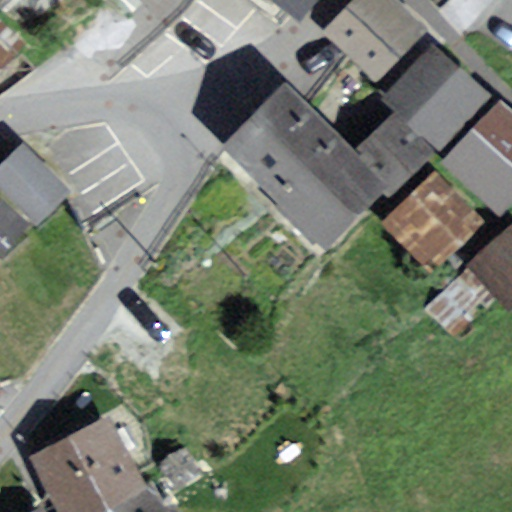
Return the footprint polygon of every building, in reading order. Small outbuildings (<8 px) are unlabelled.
[(32,0),(37,4),(41,0),(140,0),(167,25),(189,0),(270,0),(302,25),(317,0),(32,0)] [(435,45),(386,0),(366,0),(327,42),(387,97),(435,45)] [(0,18),(0,62),(22,39),(0,18)] [(496,107),(436,54),(385,111),(444,165),(496,107)] [(362,159),(289,88),(226,154),(339,262),(435,163),(395,125),(362,159)] [(511,218),(511,122),(501,112),(448,172),(507,224),(511,218)] [(29,152),(0,179),(0,190),(39,232),(73,200),(29,152)] [(489,231),(439,180),(387,233),(437,283),(489,231)] [(0,201),(0,272),(35,233),(0,201)] [(511,238),(475,277),(511,313),(511,238)] [(0,385),(0,407),(11,398),(0,385)] [(107,417),(30,458),(58,511),(96,511),(145,486),(107,417)] [(96,511),(172,511),(155,480),(145,486),(96,511)]
